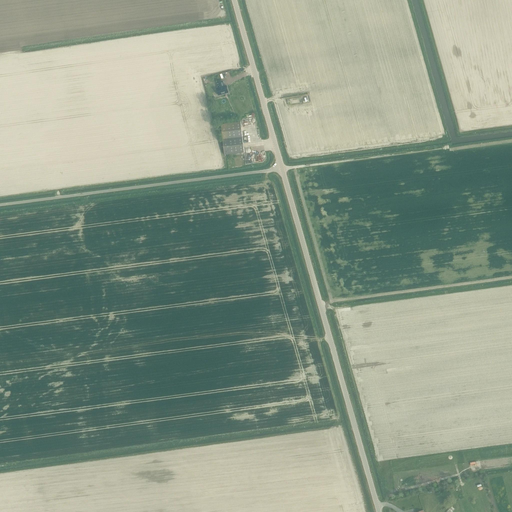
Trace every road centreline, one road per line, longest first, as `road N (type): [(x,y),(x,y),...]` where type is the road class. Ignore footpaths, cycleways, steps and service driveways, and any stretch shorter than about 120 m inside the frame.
road 1 (tertiary): [(378,511),(233,0)]
road 2 (track): [(0,205),(445,147)]
